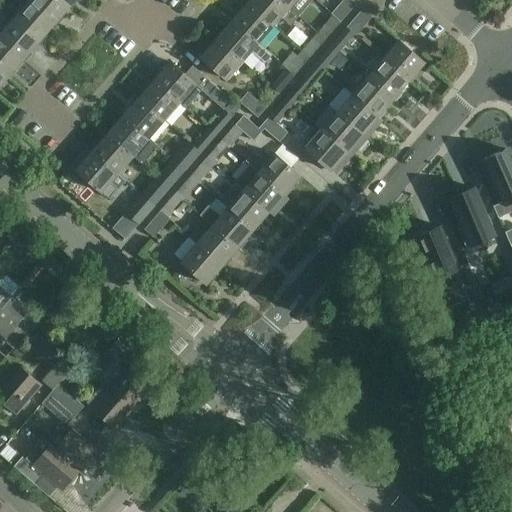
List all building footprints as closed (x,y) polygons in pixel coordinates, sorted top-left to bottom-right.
[(32,0),(30,3),(55,26),(71,7),(62,0),(32,0)] [(279,0),(249,0),(247,2),(274,26),(281,18),(289,25),(298,16),(290,8),(279,0)] [(297,0),(279,0),(290,8),(297,0)] [(352,0),(342,0),(331,13),(341,21),(356,4),(352,0)] [(274,26),(247,2),(231,20),(258,44),(274,26)] [(14,21),(39,44),(55,26),(30,3),(14,21)] [(362,9),(347,27),(356,34),(371,17),(362,9)] [(341,21),(331,13),(331,14),(332,15),(317,32),(325,39),(341,21)] [(231,20),(216,37),(242,60),(251,51),(265,63),(271,55),(258,44),(231,20)] [(39,44),(14,21),(0,37),(0,40),(24,61),(39,44)] [(331,45),(339,51),(354,34),(355,35),(356,34),(347,27),(331,45)] [(317,32),(302,50),(310,57),(325,39),(317,32)] [(242,60),(216,37),(200,56),(226,79),(242,60)] [(0,40),(0,71),(9,79),(24,61),(0,40)] [(410,81),(426,63),(399,40),(383,58),(410,81)] [(331,45),(316,62),(324,69),(339,51),(331,45)] [(294,75),(310,57),(302,50),(297,56),(292,52),(282,64),(286,68),(294,75)] [(410,81),(383,58),(367,76),(394,99),(410,81)] [(324,69),(316,62),(300,80),(308,87),(315,93),(320,88),(313,82),(324,69)] [(171,64),(155,82),(182,105),(186,108),(201,90),(224,110),(209,128),(216,135),(240,107),(192,66),(184,75),(171,64)] [(286,68),(271,86),(279,92),(294,75),(286,68)] [(0,88),(9,79),(0,71),(0,88)] [(367,76),(352,94),(379,117),(394,99),(367,76)] [(300,80),(285,97),(293,105),(308,87),(300,80)] [(166,123),(182,105),(155,82),(139,100),(166,123)] [(279,92),(271,86),(258,101),(248,92),(239,101),(258,117),(279,92)] [(363,135),(369,128),(373,132),(383,121),(379,117),(352,94),(336,112),(363,135)] [(293,105),(285,97),(261,125),(264,128),(279,142),(288,132),(277,123),(293,105)] [(139,100),(124,118),(150,141),(166,123),(139,100)] [(363,135),(336,112),(321,129),(348,152),(354,146),(358,149),(367,138),(363,135)] [(243,116),(222,140),(230,147),(243,132),(253,141),(264,128),(261,125),(258,128),(243,116)] [(160,149),(150,141),(124,118),(108,135),(135,158),(144,166),(160,149)] [(216,135),(209,128),(193,146),(200,153),(216,135)] [(348,152),(321,129),(305,148),(332,171),(338,164),(342,167),(352,156),(348,153),(348,152)] [(108,135),(93,153),(120,176),(135,158),(108,135)] [(222,140),(206,158),(214,165),(230,147),(222,140)] [(194,159),(200,153),(193,146),(187,142),(172,159),(177,164),(185,170),(194,159)] [(511,162),(506,149),(484,158),(503,202),(493,206),(498,218),(511,211),(511,162)] [(246,161),(260,173),(286,196),(302,178),(275,155),(268,163),(255,151),(246,161)] [(126,181),(120,176),(93,153),(87,159),(83,155),(69,171),(84,184),(88,180),(104,194),(112,185),(118,190),(126,181)] [(206,158),(191,176),(199,183),(214,165),(206,158)] [(156,176),(169,188),(185,170),(177,164),(172,159),(171,159),(156,176)] [(285,196),(286,196),(260,173),(244,191),(270,214),(276,207),(281,211),(290,201),(285,196)] [(169,188),(156,176),(153,174),(147,180),(151,183),(142,194),(154,205),(169,188)] [(175,193),(183,200),(199,183),(191,176),(175,193)] [(473,188),(451,197),(464,226),(458,229),(465,247),(494,236),(473,188)] [(228,209),(254,232),(270,214),(244,191),(228,209)] [(175,193),(160,210),(169,218),(176,209),(180,213),(187,205),(182,201),(183,200),(175,193)] [(139,224),(154,205),(142,194),(126,213),(138,223),(139,224)] [(200,215),(213,226),(239,249),(254,232),(228,209),(221,216),(209,205),(200,215)] [(170,219),(169,218),(160,210),(144,229),(154,237),(170,219)] [(17,223),(12,229),(7,235),(14,240),(24,228),(18,222),(17,223)] [(190,237),(198,243),(224,267),(239,249),(213,226),(205,235),(198,228),(190,237)] [(438,227),(418,236),(437,278),(449,273),(455,285),(460,283),(469,304),(483,298),(468,263),(456,268),(438,227)] [(224,267),(198,243),(181,262),(208,285),(224,267)] [(42,264),(50,270),(59,260),(51,253),(42,264)] [(0,310),(2,308),(12,297),(0,286),(0,310)] [(2,308),(0,310),(0,343),(28,312),(22,306),(11,317),(2,308)] [(68,384),(63,379),(76,364),(66,355),(43,382),(53,390),(51,393),(76,415),(84,406),(65,389),(68,384)] [(10,408),(18,414),(42,386),(21,368),(0,393),(0,399),(2,401),(1,403),(9,409),(10,408)] [(103,384),(96,392),(86,403),(114,428),(150,389),(129,370),(110,391),(103,384)] [(76,415),(51,393),(42,404),(67,425),(76,415)] [(79,470),(79,471),(83,474),(88,469),(90,471),(97,463),(95,461),(101,454),(73,429),(56,448),(79,470)] [(75,475),(79,471),(79,470),(56,448),(44,438),(26,459),(22,455),(13,466),(34,484),(43,474),(62,491),(68,483),(70,484),(77,476),(75,475)] [(313,486),(297,503),(306,511),(313,511),(326,499),(313,486)]
